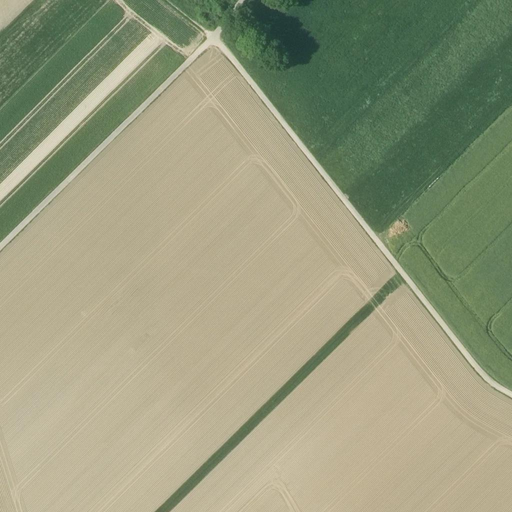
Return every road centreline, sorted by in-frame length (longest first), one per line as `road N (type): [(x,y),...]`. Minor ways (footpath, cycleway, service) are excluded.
road 1 (track): [(511,398),(489,384),(357,226),(212,38)]
road 2 (track): [(0,248),(212,38)]
